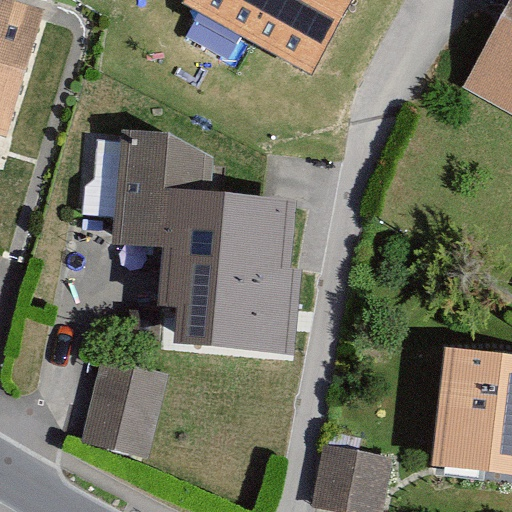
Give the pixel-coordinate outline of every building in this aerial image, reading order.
[(186,0),(184,4),(313,76),(355,0),(186,0)] [(511,0),(464,88),(511,114),(511,0)] [(44,16),(0,3),(0,131),(10,134),(44,16)] [(222,139),(122,131),(113,246),(164,250),(160,308),(178,310),(175,349),(294,358),(301,270),(290,269),(295,202),(217,196),(222,139)] [(511,357),(446,351),(434,469),(511,477),(511,357)] [(169,375),(101,359),(81,444),(149,459),(169,375)] [(383,511),(394,458),(323,444),(310,507),(334,511),(383,511)]
